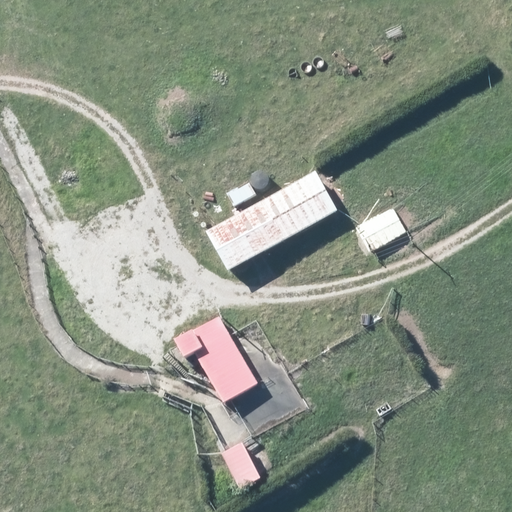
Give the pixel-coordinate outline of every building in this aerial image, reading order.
[(235,273),(343,213),(321,173),(212,234),(235,273)] [(238,208),(260,196),(252,183),(231,195),(238,208)] [(373,254),(409,233),(394,207),(358,228),(373,254)] [(370,308),(360,313),(363,320),(374,315),(370,308)] [(262,385),(233,335),(224,318),(181,343),(191,360),(200,355),(229,404),(262,385)] [(245,491),(266,480),(246,444),(228,453),(225,455),(245,491)]
